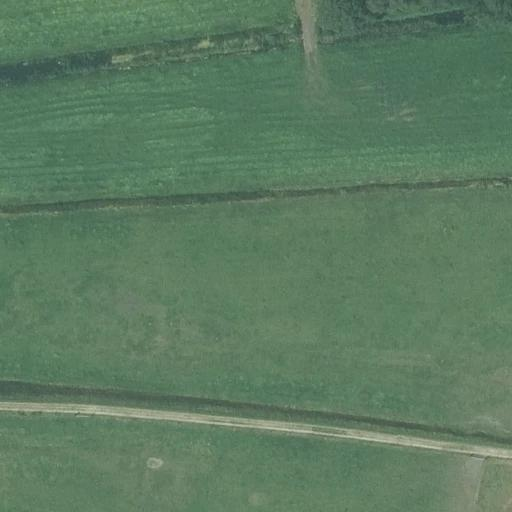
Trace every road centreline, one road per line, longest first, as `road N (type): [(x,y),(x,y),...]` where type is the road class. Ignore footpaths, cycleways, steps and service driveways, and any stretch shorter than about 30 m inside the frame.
road 1 (track): [(511,455),(0,407)]
road 2 (track): [(299,0),(313,64),(300,82),(0,112)]
